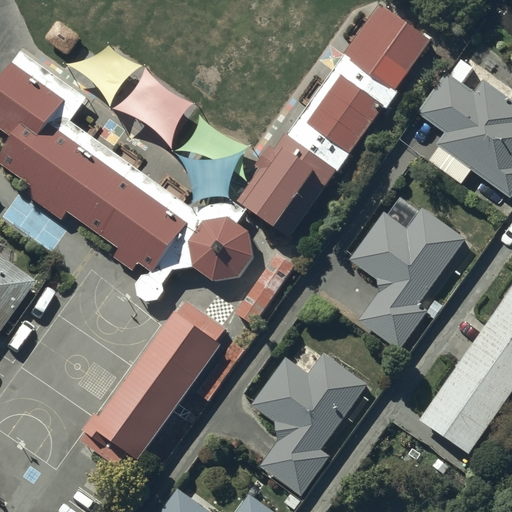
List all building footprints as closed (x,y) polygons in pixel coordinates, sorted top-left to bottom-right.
[(432,48),(380,11),(348,59),(398,96),(432,48)] [(67,107),(13,69),(0,87),(0,131),(16,142),(0,163),(0,168),(33,192),(28,199),(64,224),(68,217),(121,254),(116,261),(136,275),(142,266),(154,275),(187,230),(49,132),(67,107)] [(511,109),(485,90),(477,101),(447,79),(424,111),(417,120),(446,140),(437,152),(509,205),(511,201),(511,109)] [(383,113),(342,85),(309,131),(350,160),(383,113)] [(338,177),(289,141),(241,207),(290,243),(338,177)] [(377,288),(380,299),(359,327),(400,358),(428,320),(419,313),(468,247),(423,214),(407,236),(387,221),(352,269),(377,288)] [(250,242),(231,227),(207,231),(194,250),(197,272),(216,287),(240,283),(253,264),(250,242)] [(296,269),(279,258),(238,320),(255,331),(296,269)] [(0,324),(26,289),(0,270),(0,324)] [(511,301),(422,429),(470,463),(511,403),(511,301)] [(229,334),(189,305),(85,446),(118,470),(128,462),(140,467),(224,354),(218,350),(229,334)] [(277,429),(279,449),(262,473),(303,503),(331,463),(322,458),(368,392),(324,361),(310,381),(286,364),(253,412),(277,429)] [(197,511),(177,498),(167,511),(266,511),(250,501),(241,511),(197,511)]
